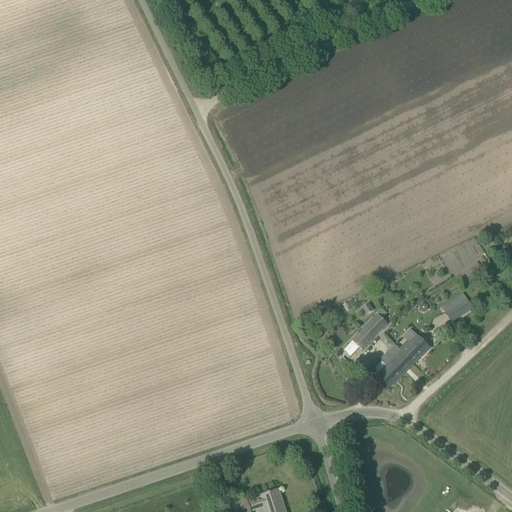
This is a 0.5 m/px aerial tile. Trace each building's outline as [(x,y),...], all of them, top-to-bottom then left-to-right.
[(472,308),(466,299),(445,313),(446,314),(452,322),(472,308)] [(368,304),(362,308),(367,316),(373,312),(368,304)] [(362,352),(388,325),(382,320),(377,315),(351,342),(362,352)] [(412,365),(428,349),(409,330),(402,337),(406,342),(398,350),(412,365)] [(389,389),(412,365),(398,350),(394,345),(379,361),(380,362),(385,366),(376,376),(389,389)] [(282,504),(278,490),(259,496),(260,499),(247,503),(246,500),(222,507),(223,511),(250,511),(263,508),(264,511),(282,511),(280,505),(282,504)] [(483,505),(486,500),(475,493),(472,497),(483,505)]
